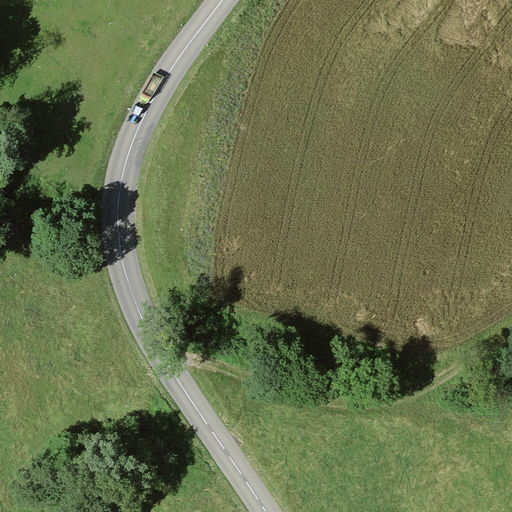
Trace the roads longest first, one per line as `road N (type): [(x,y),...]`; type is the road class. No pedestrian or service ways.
road 1 (tertiary): [(222,0),(165,73),(138,125),(117,201),(119,250),(144,325),(265,511)]
road 2 (track): [(160,350),(354,404),(400,397),(511,337)]
